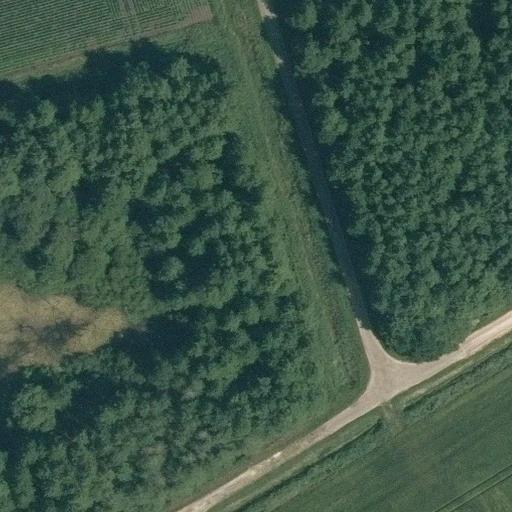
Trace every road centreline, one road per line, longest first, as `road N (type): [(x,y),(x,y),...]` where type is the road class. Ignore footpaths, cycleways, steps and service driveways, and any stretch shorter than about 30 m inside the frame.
road 1 (unclassified): [(386,392),(265,0)]
road 2 (track): [(190,511),(511,317)]
